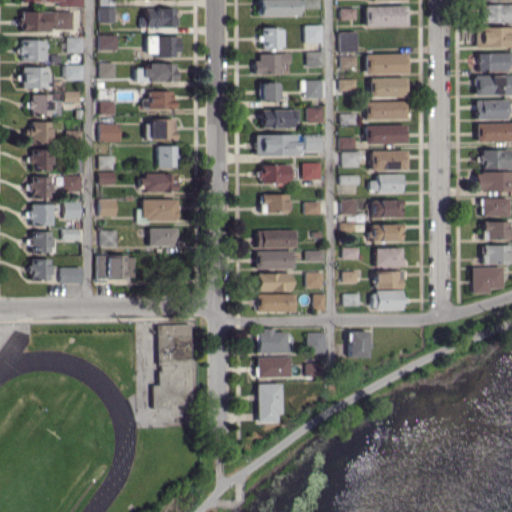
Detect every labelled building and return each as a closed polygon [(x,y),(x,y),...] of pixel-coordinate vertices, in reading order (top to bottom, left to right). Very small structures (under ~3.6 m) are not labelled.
[(296,15),(295,0),(255,0),(256,16),(296,15)] [(511,3),(479,4),(479,22),(511,21),(511,3)] [(363,25),(404,24),(404,5),(362,6),(363,25)] [(111,22),(111,7),(97,6),(97,21),(111,22)] [(173,8),(143,8),(142,16),(138,16),(138,25),(173,26),(173,8)] [(18,30),(70,30),(70,11),(18,10),(18,30)] [(320,25),(302,24),(301,42),(319,43),(320,25)] [(511,26),(473,27),(473,47),(511,46),(511,26)] [(279,47),(278,27),(259,28),(260,48),(279,47)] [(336,32),(337,51),(354,51),(353,31),(336,32)] [(96,35),(97,49),(115,49),(115,34),(96,35)] [(176,35),(144,35),(144,53),(152,53),(152,56),(176,56),(176,35)] [(80,37),(64,37),(63,52),(80,52),(80,37)] [(18,60),(40,60),(41,39),(18,39),(18,60)] [(321,65),(321,51),(302,51),(303,66),(321,65)] [(278,73),(278,62),(287,62),(287,52),(253,53),(253,73),(278,73)] [(363,73),(405,72),(405,52),(362,53),(363,73)] [(510,52),(475,53),(475,70),(510,69),(510,52)] [(353,55),(338,55),(338,67),(353,67),(353,55)] [(112,62),(97,62),(97,78),(112,78),(112,62)] [(172,63),(140,64),(140,80),(172,79),(172,63)] [(80,79),(80,64),(63,64),(63,79),(80,79)] [(44,67),(19,66),(19,87),(44,88),(44,67)] [(472,93),(509,94),(510,75),(472,74),(472,93)] [(366,77),(367,97),(404,95),(403,76),(366,77)] [(320,97),(319,79),(302,79),(303,97),(320,97)] [(337,90),(353,90),(353,79),(337,79),(337,90)] [(276,99),(275,81),(257,81),(257,100),(276,99)] [(61,99),(76,100),(76,91),(62,90),(61,99)] [(146,108),(171,108),(171,90),(145,90),(146,108)] [(48,94),(27,93),(27,115),(49,115),(49,112),(57,112),(57,100),(48,100),(48,94)] [(503,99),(473,99),(473,118),(504,118),(503,99)] [(112,100),(97,100),(97,113),(112,113),(112,100)] [(403,100),(363,101),(363,119),(403,117),(403,100)] [(303,107),(304,121),(320,121),(319,106),(303,107)] [(289,108),(258,109),(258,127),(290,126),(289,108)] [(172,119),(147,118),(146,138),(172,139),(172,119)] [(47,142),(48,121),(29,121),(29,128),(25,128),(24,141),(47,142)] [(118,122),(96,122),(96,141),(117,142),(118,122)] [(511,122),(474,123),(474,140),(511,139),(511,122)] [(362,124),(362,143),(404,143),(404,124),(362,124)] [(295,133),(252,134),(252,155),(296,154),(295,133)] [(317,133),(301,134),(301,152),(318,151),(317,133)] [(352,136),(336,136),(336,146),(352,146),(352,136)] [(175,145),(154,145),(155,166),(175,166),(175,145)] [(28,149),(27,169),(47,170),(48,149),(28,149)] [(507,168),(507,149),(478,149),(478,168),(507,168)] [(404,169),(404,150),(368,150),(368,169),(404,169)] [(339,151),(339,166),(357,166),(357,151),(339,151)] [(110,168),(110,155),(96,155),(96,168),(110,168)] [(318,178),(317,162),(299,162),(300,179),(318,178)] [(257,182),(292,182),(292,164),(257,165),(257,182)] [(112,171),(96,171),(96,183),(111,184),(112,171)] [(474,191),(511,190),(511,171),(474,171),(474,191)] [(173,192),(173,173),(140,172),(140,191),(173,192)] [(355,174),(336,174),(336,183),(355,183),(355,174)] [(399,174),(374,174),(374,180),(366,180),(366,191),(399,191),(399,174)] [(48,176),(25,175),(24,196),(47,197),(48,176)] [(78,175),(60,175),(61,189),(79,189),(78,175)] [(258,194),(258,213),(286,212),(285,193),(258,194)] [(507,215),(506,197),(479,197),(480,216),(507,215)] [(113,198),(97,198),(97,215),(113,215),(113,198)] [(139,199),(139,220),(175,219),(174,198),(139,199)] [(353,198),(338,198),(339,213),(353,213),(353,198)] [(369,199),(369,216),(399,216),(399,199),(369,199)] [(77,217),(77,200),(60,200),(60,217),(77,217)] [(317,201),(301,201),(301,213),(317,213),(317,201)] [(47,203),(27,203),(27,224),(48,224),(47,203)] [(480,237),(507,237),(507,221),(480,220),(480,237)] [(368,240),(399,241),(399,223),(369,223),(368,240)] [(145,245),(174,245),(174,227),(145,227),(145,245)] [(114,229),(98,229),(97,245),(114,246),(114,229)] [(291,246),(290,229),(253,229),(254,247),(291,246)] [(48,231),(30,230),(29,251),(47,252),(48,231)] [(507,245),(480,244),(480,263),(507,263),(507,245)] [(399,247),(372,247),(372,265),(399,265),(399,247)] [(253,268),(291,268),(291,250),(253,250),(253,268)] [(131,254),(93,255),(93,279),(131,278),(131,254)] [(47,258),(27,258),(26,279),(47,279),(47,258)] [(80,282),(79,266),(57,266),(58,282),(80,282)] [(486,293),(486,287),(499,287),(499,267),(469,266),(469,292),(486,293)] [(373,288),(400,287),(400,270),(372,271),(373,288)] [(303,286),(320,287),(320,272),(303,271),(303,286)] [(287,290),(287,272),(254,272),(254,290),(287,290)] [(399,290),(368,290),(369,309),(400,309),(399,290)] [(291,293),(253,293),(254,311),(291,310),(291,293)] [(322,293),(310,293),(310,309),(322,309),(322,293)] [(357,304),(356,293),(340,293),(340,305),(357,304)] [(188,323),(154,324),(155,384),(149,384),(150,406),(189,405),(188,323)] [(283,331),(271,331),(271,328),(255,328),(255,352),(284,351),(283,331)] [(365,357),(366,331),(347,330),(346,357),(365,357)] [(322,331),(304,332),(304,352),(323,352),(322,331)] [(286,356),(254,356),(254,376),(287,376),(286,356)] [(303,375),(318,375),(318,362),(303,362),(303,375)] [(254,422),(274,422),(274,413),(278,413),(278,382),(254,383),(254,422)]
